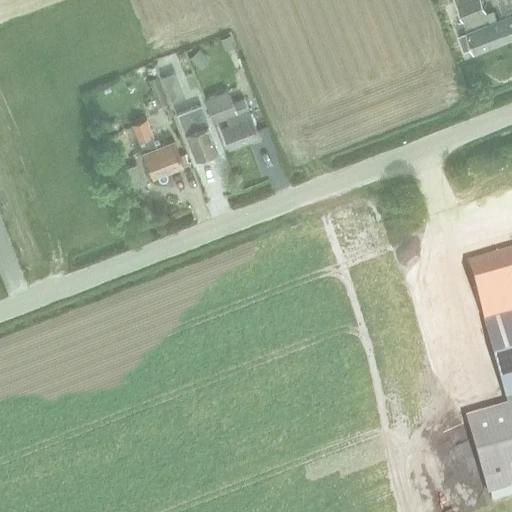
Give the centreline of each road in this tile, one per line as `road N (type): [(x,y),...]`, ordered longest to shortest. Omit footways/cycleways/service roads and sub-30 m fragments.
road 1 (unclassified): [(511,109),(0,315)]
road 2 (unknown): [(451,254),(487,403)]
road 3 (unknown): [(286,199),(246,75)]
